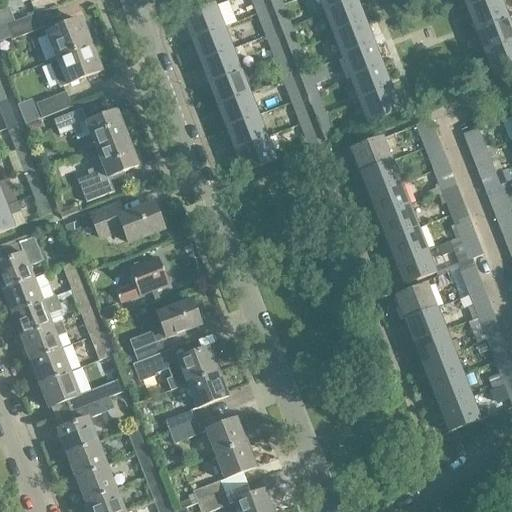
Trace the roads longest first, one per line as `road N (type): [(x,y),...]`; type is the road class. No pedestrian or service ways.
road 1 (unclassified): [(335,511),(132,4)]
road 2 (residential): [(511,323),(492,273),(494,252),(439,112)]
road 3 (residential): [(410,511),(511,441)]
